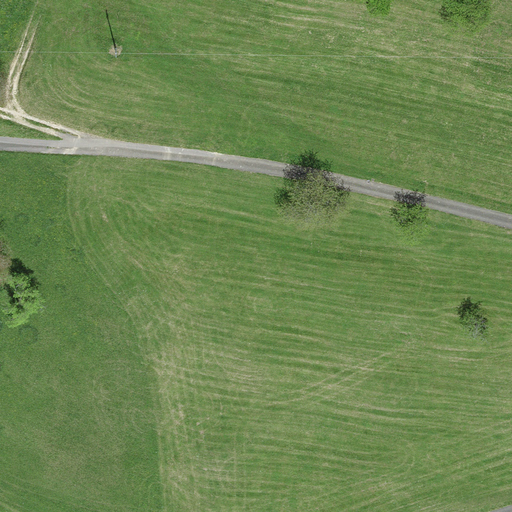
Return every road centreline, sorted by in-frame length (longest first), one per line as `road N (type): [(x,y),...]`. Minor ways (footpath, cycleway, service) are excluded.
road 1 (unclassified): [(0,142),(125,146),(511,215)]
road 2 (track): [(125,146),(18,114),(11,80),(40,0)]
